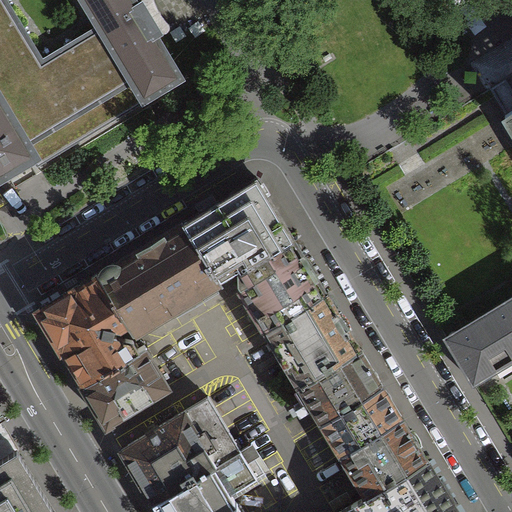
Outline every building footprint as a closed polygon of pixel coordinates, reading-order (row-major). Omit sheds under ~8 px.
[(0,0),(0,188),(41,164),(139,105),(183,79),(157,36),(162,33),(142,0),(136,4),(133,0),(0,0)] [(511,93),(498,102),(511,125),(511,93)] [(258,179),(180,225),(217,286),(230,279),(293,241),(258,179)] [(180,225),(93,276),(126,332),(129,337),(217,286),(180,225)] [(293,241),(230,279),(263,333),(326,295),(293,241)] [(33,312),(79,389),(124,363),(111,340),(126,332),(93,276),(33,312)] [(326,295),(263,333),(295,385),(357,347),(326,295)] [(511,361),(511,295),(445,336),(459,360),(474,384),(511,361)] [(357,347),(295,385),(316,420),(379,382),(357,347)] [(124,363),(79,389),(104,430),(122,419),(173,389),(148,348),(124,363)] [(379,382),(316,420),(337,454),(400,415),(379,382)] [(124,450),(157,505),(216,470),(241,455),(208,400),(124,450)] [(400,415),(337,454),(361,494),(423,454),(400,415)] [(53,511),(15,450),(0,459),(0,511),(53,511)] [(423,454),(361,494),(329,511),(458,511),(443,487),(423,454)] [(157,505),(161,511),(241,511),(216,470),(157,505)]
